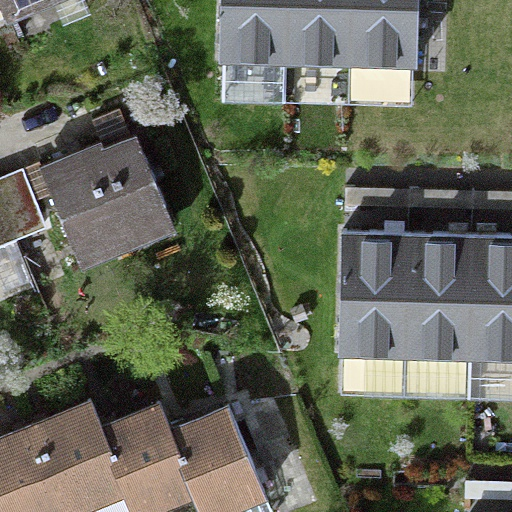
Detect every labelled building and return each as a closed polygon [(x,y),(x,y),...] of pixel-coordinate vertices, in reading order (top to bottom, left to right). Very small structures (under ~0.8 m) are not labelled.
[(1,0),(10,17),(50,0),(1,0)] [(222,0),(221,54),(416,60),(417,0),(222,0)] [(135,129),(43,166),(73,241),(111,226),(118,243),(172,221),(135,129)] [(7,174),(0,176),(0,193),(16,234),(45,223),(23,168),(7,174)] [(0,240),(16,234),(0,193),(0,240)] [(395,229),(343,228),(339,348),(511,352),(511,232),(486,232),(458,231),(395,229)] [(179,421),(168,426),(159,402),(108,423),(99,426),(88,401),(47,417),(0,435),(0,511),(66,511),(93,502),(96,511),(97,511),(128,500),(133,511),(134,511),(194,489),(202,511),(213,511),(231,505),(233,511),(272,511),(229,402),(179,421)]
